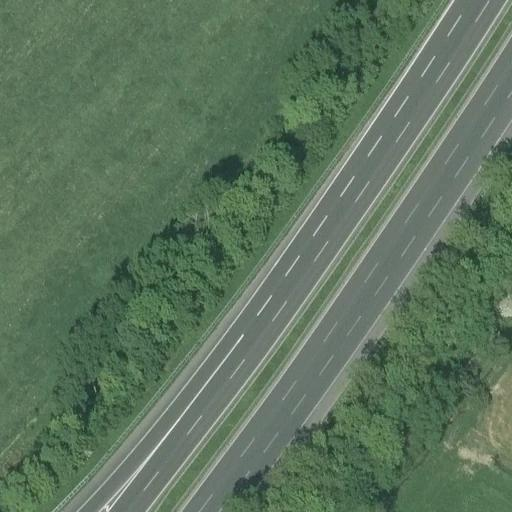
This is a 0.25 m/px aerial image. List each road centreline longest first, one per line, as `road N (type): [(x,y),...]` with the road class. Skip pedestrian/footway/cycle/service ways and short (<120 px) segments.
road 1 (motorway): [(248,458),(511,57)]
road 2 (motorway): [(348,218),(217,353),(93,511)]
road 3 (motorway): [(348,218),(132,511)]
road 4 (motorway): [(493,0),(348,218)]
